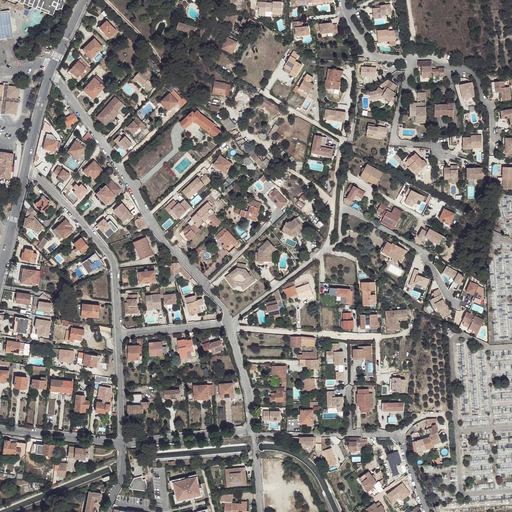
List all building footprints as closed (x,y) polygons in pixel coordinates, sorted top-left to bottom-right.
[(57,3),(58,0),(15,0),(53,15),(55,9),(58,10),(59,8),(61,8),(64,2),(64,1),(64,0),(60,0),(59,3),(57,3)] [(273,12),(283,12),(283,0),(274,0),(274,3),(271,3),(271,1),(266,1),(258,1),(258,6),(259,6),(259,12),(266,12),(266,10),(273,10),(273,12)] [(373,8),(375,18),(383,17),(383,14),(392,13),(391,3),(381,5),(381,7),(373,8)] [(0,38),(14,37),(10,10),(0,11),(0,38)] [(243,19),(242,22),(241,23),(252,29),(256,22),(249,18),(249,20),(248,22),(243,19)] [(186,23),(183,19),(181,23),(179,22),(177,29),(195,34),(195,33),(197,34),(200,25),(198,25),(186,21),(186,23)] [(298,24),(301,23),(300,19),(292,20),(293,27),(294,27),(295,34),(300,34),(308,33),(307,25),(301,26),(298,26),(298,24)] [(104,32),(104,33),(109,37),(116,31),(106,20),(102,24),(100,27),(104,31),(104,32)] [(320,22),(321,31),(333,30),(334,33),(338,32),(337,22),(333,23),(333,21),(320,22)] [(378,30),(380,42),(390,41),(391,42),(392,45),(397,44),(395,30),(388,31),(387,29),(378,30)] [(221,47),(232,53),(237,42),(226,37),(221,47)] [(88,51),(86,53),(91,59),(92,58),(93,59),(98,54),(97,53),(103,47),(95,38),(85,48),(88,51)] [(293,50),(286,62),(293,66),(292,68),(298,72),(303,63),(296,59),(299,54),(293,50)] [(79,75),(86,68),(82,64),(79,62),(78,61),(69,71),(72,73),(77,77),(79,75)] [(433,61),(419,62),(418,67),(421,67),(422,77),(433,77),(433,75),(439,75),(439,69),(433,70),(433,61)] [(293,66),(286,62),(282,68),(295,76),(298,72),(292,68),(293,66)] [(377,67),(362,66),(361,76),(376,77),(377,67)] [(88,71),(86,68),(79,75),(82,78),(88,71)] [(330,85),(339,86),(341,74),(342,74),(342,69),(328,68),(326,79),(326,78),(324,86),(330,87),(330,85)] [(145,74),(140,69),(134,75),(138,78),(137,80),(142,85),(143,84),(146,86),(149,90),(154,85),(147,79),(149,77),(152,80),(155,77),(148,71),(145,74)] [(315,83),(311,80),(313,76),(307,72),(305,77),(299,85),(309,91),(310,90),(313,91),(314,89),(312,88),(315,83)] [(96,75),(94,77),(101,83),(103,81),(96,75)] [(89,93),(94,97),(104,87),(101,83),(94,77),(83,90),(87,94),(89,93)] [(370,94),(371,98),(382,95),(393,102),(394,101),(393,101),(395,97),(393,95),(396,92),(393,90),(397,85),(388,79),(381,84),(385,87),(383,89),(379,87),(376,90),(370,92),(369,90),(365,91),(366,94),(368,93),(369,95),(370,94)] [(506,81),(497,81),(496,91),(500,92),(502,92),(503,92),(503,94),(502,95),(501,100),(510,101),(510,88),(505,87),(506,81)] [(213,93),(224,95),(226,84),(215,82),(213,93)] [(461,84),(464,99),(474,97),(476,97),(473,82),(461,84)] [(20,87),(8,85),(8,83),(4,83),(3,85),(0,84),(0,112),(0,114),(5,114),(5,113),(16,114),(18,102),(20,102),(20,98),(18,98),(20,87)] [(308,93),(309,91),(299,85),(298,87),(308,93)] [(120,92),(97,117),(104,124),(113,115),(114,116),(120,110),(118,109),(127,98),(120,92)] [(409,103),(410,111),(417,111),(417,115),(421,115),(421,122),(426,122),(425,92),(417,92),(417,99),(420,99),(421,102),(409,103)] [(170,94),(160,103),(168,112),(177,103),(181,108),(184,105),(172,93),(170,94)] [(382,95),(371,98),(372,100),(382,98),(389,102),(388,103),(391,105),(393,102),(382,95)] [(268,109),(277,114),(281,107),(265,98),(261,105),(264,106),(269,107),(268,109)] [(435,116),(454,116),(454,103),(449,102),(449,104),(435,104),(435,116)] [(333,119),(344,120),(345,111),(336,109),(334,109),(325,108),(324,117),(326,118),(333,119)] [(194,120),(216,137),(220,131),(219,129),(216,127),(217,126),(201,113),(198,110),(195,113),(193,111),(180,123),(186,128),(194,120)] [(509,118),(509,127),(511,127),(511,110),(503,111),(503,118),(509,118)] [(77,119),(73,113),(71,114),(66,117),(67,120),(70,124),(77,119)] [(235,124),(227,115),(221,120),(229,130),(235,124)] [(137,117),(127,127),(133,133),(140,127),(143,129),(146,126),(137,117)] [(272,137),(279,125),(275,123),(268,134),(272,137)] [(368,123),(367,132),(373,133),(373,135),(381,136),(381,135),(385,136),(387,127),(378,126),(378,127),(374,126),(374,124),(368,123)] [(140,127),(133,133),(136,136),(143,129),(140,127)] [(90,138),(92,137),(88,131),(80,136),(87,140),(90,138)] [(315,134),(312,150),(320,152),(320,155),(331,157),(333,148),(324,147),(325,144),(326,137),(315,134)] [(119,135),(114,140),(117,143),(119,141),(122,144),(127,149),(132,143),(125,136),(123,138),(119,135)] [(474,145),(483,145),(483,135),(473,135),(473,137),(464,138),(465,149),(474,149),(474,147),(474,145)] [(86,144),(76,137),(68,149),(73,152),(72,153),(77,157),(86,144)] [(56,142),(45,138),(43,148),(49,150),(52,151),(54,151),(54,149),(56,144),(56,142)] [(241,145),(243,148),(250,142),(248,140),(241,145)] [(252,150),(248,153),(263,169),(270,162),(266,158),(263,162),(252,150)] [(0,151),(0,182),(2,183),(3,177),(9,178),(13,153),(0,151)] [(415,152),(412,154),(407,159),(411,163),(410,165),(414,170),(416,168),(418,171),(427,163),(423,159),(422,160),(415,152)] [(407,159),(412,154),(411,153),(407,157),(406,156),(402,160),(415,174),(418,171),(416,168),(414,170),(410,165),(411,163),(407,159)] [(111,170),(113,167),(104,154),(102,155),(101,156),(111,170)] [(226,172),(229,168),(232,163),(220,155),(214,165),(220,170),(221,169),(226,172)] [(253,162),(247,155),(242,159),(248,166),(253,163),(253,162)] [(90,173),(94,177),(102,170),(93,161),(85,168),(90,173)] [(359,177),(375,185),(382,172),(366,163),(364,167),(362,171),(359,177)] [(69,173),(58,165),(53,171),(58,175),(65,179),(65,180),(69,173)] [(444,168),(445,178),(449,178),(449,184),(459,183),(458,166),(453,167),(453,168),(451,168),(444,168)] [(498,176),(497,187),(511,189),(511,178),(511,166),(504,166),(503,177),(498,176)] [(468,169),(468,180),(483,179),(483,174),(483,170),(483,168),(468,169)] [(198,176),(182,191),(188,198),(204,183),(205,184),(210,179),(205,174),(200,179),(198,176)] [(112,180),(106,185),(115,195),(121,190),(112,180)] [(364,189),(348,181),(345,188),(349,189),(346,196),(351,198),(354,192),(361,195),(364,189)] [(115,195),(106,185),(96,194),(106,204),(116,196),(115,195)] [(222,192),(223,193),(224,192),(225,193),(232,186),(230,185),(226,189),(222,192)] [(221,194),(221,193),(217,189),(216,188),(211,193),(216,199),(221,194)] [(275,188),(268,196),(280,208),(288,201),(275,188)] [(409,195),(405,203),(413,207),(415,203),(416,204),(418,200),(423,202),(425,197),(408,188),(406,194),(409,195)] [(304,201),(308,197),(304,193),(300,197),(304,201)] [(35,204),(42,212),(51,203),(43,194),(37,199),(38,201),(35,204)] [(3,201),(6,209),(12,206),(8,199),(3,201)] [(191,206),(184,199),(180,203),(179,202),(177,204),(175,202),(173,200),(166,207),(170,211),(171,209),(179,217),(191,206)] [(253,200),(251,205),(260,208),(262,203),(253,200)] [(191,218),(192,218),(188,223),(189,224),(183,230),(186,234),(184,235),(189,240),(196,234),(195,233),(200,229),(198,227),(209,217),(213,222),(211,224),(214,228),(221,222),(213,213),(214,212),(213,210),(211,208),(213,207),(208,201),(191,218)] [(382,212),(384,208),(385,205),(379,202),(376,208),(381,211),(382,212)] [(123,206),(121,203),(113,210),(122,222),(127,218),(127,217),(126,215),(129,212),(126,208),(126,207),(125,205),(123,206)] [(260,208),(251,205),(250,205),(248,211),(247,211),(246,214),(245,214),(244,214),(243,215),(243,216),(243,218),(244,219),(250,221),(254,222),(257,223),(258,223),(259,221),(260,219),(259,218),(258,217),(260,208)] [(36,213),(31,207),(27,210),(31,214),(27,218),(25,217),(23,226),(32,228),(32,226),(39,234),(44,229),(35,219),(34,220),(33,219),(34,218),(33,216),(36,213)] [(246,214),(247,211),(236,207),(234,213),(243,216),(243,215),(244,214),(245,214),(246,214)] [(444,207),(439,218),(446,221),(445,221),(450,223),(455,212),(444,207)] [(385,209),(384,208),(382,212),(381,211),(378,217),(393,225),(394,223),(382,216),(385,209)] [(390,211),(385,209),(382,216),(394,223),(400,212),(392,208),(390,211)] [(179,217),(171,209),(170,211),(177,219),(179,217)] [(139,216),(140,218),(136,220),(140,228),(143,226),(144,228),(147,226),(141,215),(139,216)] [(298,215),(296,216),(303,228),(305,227),(298,215)] [(283,230),(291,234),(297,230),(298,232),(303,228),(296,216),(293,218),(291,220),(289,219),(288,221),(286,220),(282,227),(284,228),(283,230)] [(103,218),(96,224),(103,232),(110,227),(114,231),(117,228),(110,220),(107,222),(103,218)] [(63,238),(69,233),(72,230),(69,225),(70,225),(65,219),(61,223),(55,228),(55,229),(63,238)] [(222,245),(225,249),(231,243),(235,247),(238,243),(224,228),(215,235),(218,239),(219,237),(224,243),(222,245)] [(429,230),(424,228),(418,237),(424,240),(426,237),(439,244),(444,236),(430,228),(429,230)] [(71,234),(69,233),(63,238),(55,229),(53,230),(63,241),(71,234)] [(81,252),(88,246),(81,237),(73,244),(77,248),(77,247),(79,249),(78,250),(81,252)] [(140,258),(139,259),(152,254),(152,253),(152,254),(146,238),(146,237),(132,242),(132,243),(133,243),(134,247),(134,248),(135,247),(140,258)] [(44,238),(37,247),(42,250),(48,241),(44,238)] [(386,254),(387,252),(389,249),(384,246),(387,238),(386,238),(379,250),(386,254)] [(387,252),(392,255),(397,258),(404,246),(393,240),(392,240),(392,241),(387,238),(384,246),(389,249),(387,252)] [(270,251),(274,247),(267,241),(264,243),(263,242),(258,247),(259,248),(259,252),(258,261),(259,262),(262,262),(262,261),(268,261),(268,253),(270,251)] [(231,243),(225,249),(228,253),(235,247),(231,243)] [(404,246),(397,258),(400,259),(406,247),(404,246)] [(25,252),(23,260),(29,261),(35,262),(37,253),(33,252),(33,250),(25,248),(24,252),(25,252)] [(272,252),(270,251),(268,253),(268,261),(262,261),(262,262),(259,262),(258,261),(256,260),(256,264),(259,264),(272,264),(272,252)] [(96,260),(93,255),(82,263),(88,273),(91,271),(95,268),(98,267),(99,269),(103,266),(97,259),(96,260)] [(56,263),(51,257),(48,259),(54,265),(56,263)] [(178,263),(172,263),(172,265),(173,269),(174,274),(175,275),(181,273),(187,279),(191,276),(186,271),(182,267),(178,263)] [(226,277),(231,284),(236,280),(243,281),(246,279),(249,284),(255,279),(249,272),(248,273),(245,269),(246,264),(238,263),(238,267),(226,277)] [(23,268),(21,281),(35,283),(35,286),(38,286),(40,278),(45,278),(45,275),(48,275),(49,266),(41,265),(40,271),(23,268)] [(465,274),(448,265),(446,268),(448,273),(456,277),(451,285),(458,289),(461,283),(460,282),(465,274)] [(420,270),(416,268),(410,284),(415,286),(417,282),(423,284),(427,286),(430,278),(418,274),(420,270)] [(139,282),(155,281),(154,270),(139,272),(139,282)] [(236,280),(231,284),(234,287),(238,285),(241,285),(243,288),(249,284),(246,279),(243,281),(236,280)] [(283,286),(284,290),(294,286),(293,281),(287,283),(283,286)] [(485,296),(484,287),(479,285),(480,284),(472,281),(467,291),(475,294),(475,296),(483,299),(485,296)] [(375,290),(375,282),(362,282),(362,290),(363,290),(363,293),(364,293),(364,302),(369,302),(369,304),(374,304),(374,302),(376,302),(376,295),(370,295),(370,290),(375,290)] [(295,288),(297,294),(299,298),(311,294),(308,284),(295,288)] [(294,286),(284,290),(286,297),(297,294),(295,288),(294,286)] [(350,289),(330,287),(329,294),(337,294),(337,295),(341,295),(346,296),(346,303),(351,303),(352,290),(350,290),(350,289)] [(451,313),(442,296),(443,295),(440,288),(435,290),(434,293),(436,296),(434,297),(438,305),(444,317),(451,313)] [(160,293),(145,294),(147,309),(152,308),(152,306),(157,306),(157,307),(161,307),(161,297),(164,297),(165,304),(176,303),(175,293),(165,294),(164,289),(160,290),(160,293)] [(278,290),(274,293),(276,301),(277,301),(277,304),(279,310),(285,308),(278,290)] [(22,302),(22,303),(29,304),(30,298),(31,299),(32,297),(30,297),(31,294),(17,292),(16,301),(22,302)] [(129,301),(127,302),(125,302),(125,311),(129,310),(129,313),(139,313),(138,305),(137,298),(138,298),(138,293),(128,294),(129,298),(129,301)] [(39,296),(34,296),(33,306),(38,306),(37,309),(51,311),(51,306),(52,303),(39,301),(39,296)] [(195,296),(186,298),(190,315),(201,312),(208,310),(206,303),(204,304),(203,299),(197,301),(195,296)] [(81,316),(88,317),(88,315),(99,316),(99,310),(100,305),(82,303),(81,316)] [(280,314),(279,310),(277,304),(267,307),(269,316),(280,314)] [(399,327),(398,316),(406,315),(406,308),(385,309),(386,323),(388,323),(388,328),(394,327),(399,327)] [(88,315),(88,317),(88,318),(100,319),(101,310),(99,310),(99,316),(88,315)] [(471,313),(467,311),(463,320),(472,323),(470,327),(480,331),(485,319),(474,314),(471,313)] [(351,312),(343,312),(344,328),(354,328),(354,319),(351,319),(351,312)] [(377,327),(377,314),(361,314),(361,328),(365,328),(366,324),(370,324),(370,327),(377,327)] [(401,327),(400,318),(407,317),(406,315),(398,316),(399,327),(401,327)] [(18,321),(17,332),(20,332),(26,333),(29,319),(16,316),(15,321),(18,321)] [(51,321),(36,319),(35,328),(41,329),(39,335),(48,336),(51,321)] [(470,327),(472,323),(463,320),(460,328),(468,332),(470,327)] [(395,331),(394,327),(388,328),(388,323),(386,323),(386,332),(395,331)] [(82,334),(83,335),(84,330),(71,327),(69,340),(74,341),(74,339),(81,340),(82,334)] [(82,343),(83,335),(82,334),(81,340),(74,339),(74,341),(73,341),(82,343)] [(317,338),(291,336),(291,347),(301,347),(302,345),(306,346),(306,342),(315,343),(316,343),(317,338)] [(194,351),(192,345),(192,340),(185,341),(185,339),(178,341),(181,359),(182,359),(182,358),(187,357),(187,358),(188,358),(187,352),(194,351)] [(7,340),(6,344),(5,350),(5,351),(18,352),(19,350),(23,351),(23,354),(28,355),(30,344),(26,343),(25,345),(24,344),(24,346),(19,345),(20,342),(7,340)] [(210,344),(210,342),(206,343),(208,350),(211,349),(213,352),(221,350),(223,349),(220,341),(210,344)] [(163,355),(163,347),(162,342),(150,342),(150,355),(163,355)] [(353,348),(353,357),(357,357),(357,359),(362,359),(362,355),(366,355),(366,356),(371,356),(371,345),(361,345),(361,348),(359,348),(353,348)] [(141,352),(140,352),(139,346),(128,346),(128,349),(129,356),(127,356),(127,364),(142,363),(141,356),(141,352)] [(51,356),(59,357),(58,360),(73,362),(74,351),(52,349),(51,356)] [(331,351),(326,351),(326,358),(328,358),(333,358),(334,358),(334,364),(343,364),(343,351),(341,351),(341,352),(339,352),(339,351),(331,351)] [(78,358),(83,359),(83,363),(82,365),(96,367),(96,366),(95,366),(96,363),(96,362),(97,356),(97,355),(84,353),(79,353),(78,358)] [(301,363),(306,363),(306,364),(307,364),(307,367),(308,367),(308,369),(319,369),(319,361),(317,361),(317,360),(311,361),(311,360),(301,360),(301,363)] [(272,372),(274,372),(274,376),(278,376),(278,378),(281,378),(281,382),(282,382),(282,386),(286,386),(287,382),(286,376),(285,366),(284,366),(274,366),(272,366),(272,372)] [(8,374),(8,370),(0,369),(0,381),(5,382),(6,377),(8,377),(8,374)] [(15,376),(14,387),(25,388),(26,377),(15,376)] [(32,379),(32,386),(45,388),(46,380),(46,378),(41,377),(40,380),(32,379)] [(305,378),(305,391),(315,390),(315,378),(305,378)] [(61,392),(62,380),(51,379),(50,390),(61,392)] [(393,379),(392,392),(405,393),(406,380),(393,379)] [(72,382),(62,380),(61,392),(71,393),(72,382)] [(220,397),(234,396),(234,383),(219,383),(220,397)] [(208,395),(207,384),(198,385),(193,385),(194,399),(200,399),(200,396),(208,395)] [(111,387),(99,385),(97,398),(103,399),(102,402),(96,401),(95,411),(104,413),(105,409),(108,410),(109,409),(110,404),(109,403),(111,394),(110,394),(111,387)] [(276,388),(277,392),(283,393),(284,402),(287,401),(287,392),(285,392),(285,388),(276,388)] [(356,393),(356,401),(363,401),(363,411),(369,411),(369,407),(372,407),(372,392),(368,392),(368,388),(357,388),(357,393),(356,393)] [(174,390),(165,390),(165,398),(171,398),(172,399),(175,399),(175,397),(180,397),(180,389),(174,390)] [(335,391),(327,391),(328,406),(337,406),(338,411),(343,411),(343,395),(338,395),(338,396),(335,396),(335,395),(335,391)] [(277,392),(275,393),(275,396),(271,396),(270,396),(270,403),(284,402),(283,393),(277,392)] [(85,411),(85,407),(88,407),(88,401),(84,400),(84,396),(76,395),(76,400),(75,400),(75,411),(80,411),(80,412),(83,412),(84,412),(84,411),(85,411)] [(128,412),(144,412),(144,408),(144,407),(145,406),(148,406),(149,405),(149,401),(142,402),(142,403),(140,403),(140,396),(134,396),(134,404),(132,404),(128,404),(128,412)] [(403,410),(403,402),(381,402),(381,410),(389,410),(389,416),(394,416),(396,416),(396,410),(403,410)] [(307,423),(313,423),(313,410),(301,410),(301,414),(301,418),(301,422),(307,423)] [(263,420),(280,420),(280,411),(263,411),(263,420)] [(426,426),(427,434),(438,432),(435,424),(431,425),(426,426)] [(411,442),(415,452),(433,446),(432,443),(439,440),(437,432),(429,435),(430,436),(411,442)] [(314,436),(300,437),(300,443),(305,443),(305,444),(310,444),(310,446),(314,446),(315,445),(315,443),(315,437),(314,437),(314,436)] [(349,446),(349,450),(350,450),(356,450),(357,450),(362,450),(362,446),(362,444),(362,439),(362,437),(349,437),(349,443),(349,444),(349,446)] [(14,456),(24,458),(26,442),(5,440),(3,452),(7,453),(14,454),(14,456)] [(44,444),(43,454),(49,455),(53,455),(54,445),(44,443),(44,444)] [(87,461),(88,460),(88,456),(87,456),(88,448),(69,446),(68,457),(79,458),(79,461),(85,461),(86,461),(87,461)] [(332,448),(328,449),(325,450),(328,459),(330,463),(331,467),(337,464),(332,448)] [(387,455),(390,466),(396,464),(401,462),(397,451),(387,455)] [(55,462),(54,470),(57,470),(56,474),(56,476),(58,476),(62,477),(62,470),(65,471),(66,463),(55,462)] [(390,466),(394,475),(399,474),(396,464),(390,466)] [(236,483),(245,482),(244,467),(236,468),(236,469),(231,470),(231,468),(224,469),(225,476),(230,476),(230,481),(236,481),(236,483)] [(368,470),(359,477),(365,485),(367,484),(370,489),(375,486),(373,484),(376,482),(373,477),(372,475),(368,470)] [(246,485),(245,482),(236,483),(236,481),(230,481),(230,476),(225,476),(226,486),(246,485)] [(146,485),(145,480),(142,480),(141,477),(133,478),(128,489),(145,491),(146,485)] [(171,483),(184,480),(184,478),(183,477),(168,481),(170,490),(173,490),(171,483)] [(184,480),(171,483),(173,490),(174,494),(176,501),(185,499),(192,497),(199,495),(198,488),(199,488),(198,484),(197,484),(195,477),(187,479),(187,478),(184,478),(184,480)] [(401,483),(386,494),(391,502),(398,496),(401,500),(409,493),(401,483)] [(200,484),(198,484),(199,488),(198,488),(199,495),(192,497),(192,500),(203,497),(200,484)] [(100,501),(100,499),(101,495),(101,493),(89,491),(84,511),(97,511),(98,511),(95,511),(96,509),(94,508),(95,502),(97,503),(98,500),(100,501)] [(186,501),(185,499),(176,501),(174,494),(172,495),(174,504),(186,501)] [(218,502),(223,503),(222,511),(229,511),(230,511),(238,511),(238,510),(241,510),(241,511),(246,511),(247,510),(245,510),(245,504),(240,503),(231,503),(231,494),(219,494),(218,502)] [(364,509),(366,511),(367,511),(372,509),(374,511),(373,511),(385,511),(383,509),(384,508),(381,503),(378,506),(375,501),(364,509)]
